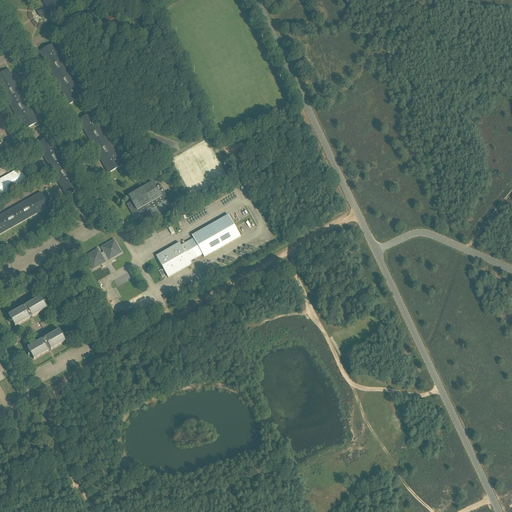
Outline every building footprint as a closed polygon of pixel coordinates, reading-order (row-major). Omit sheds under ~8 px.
[(42,0),(47,8),(45,10),(47,13),(49,12),(51,14),(68,5),(65,0),(42,0)] [(112,16),(101,23),(105,30),(116,23),(112,16)] [(53,44),(39,52),(69,104),(83,96),(53,44)] [(8,70),(0,74),(0,87),(24,130),(38,122),(8,70)] [(92,112),(78,120),(108,173),(122,165),(92,112)] [(51,136),(37,144),(67,197),(81,189),(51,136)] [(131,201),(126,204),(135,219),(144,214),(146,218),(152,215),(154,218),(167,210),(165,207),(169,205),(167,201),(169,200),(160,185),(156,187),(153,182),(128,196),(131,201)] [(41,193),(0,215),(0,234),(49,207),(41,193)] [(179,243),(156,256),(162,266),(163,267),(162,268),(163,270),(168,278),(191,265),(190,262),(202,254),(204,257),(240,237),(228,215),(192,236),(193,239),(181,246),(179,243)] [(111,242),(104,246),(103,246),(101,248),(104,252),(101,254),(98,249),(96,251),(95,251),(88,255),(87,256),(85,257),(93,270),(101,265),(103,268),(105,266),(106,265),(107,264),(109,262),(111,263),(112,262),(115,261),(113,258),(122,253),(114,240),(112,241),(111,242)] [(23,307),(8,316),(15,327),(47,308),(40,297),(26,306),(23,307)] [(59,330),(27,348),(34,360),(48,351),(51,350),(66,341),(59,330)]
